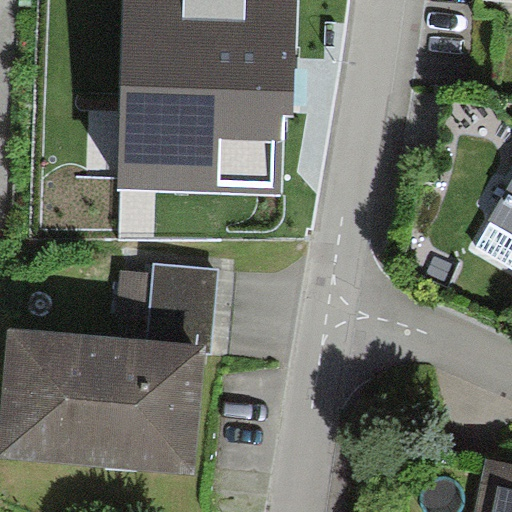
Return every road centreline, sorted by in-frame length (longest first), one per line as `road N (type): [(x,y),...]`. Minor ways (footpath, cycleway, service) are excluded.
road 1 (residential): [(386,0),(332,314)]
road 2 (residential): [(332,314),(295,511)]
road 3 (residential): [(511,371),(396,325),(332,314)]
